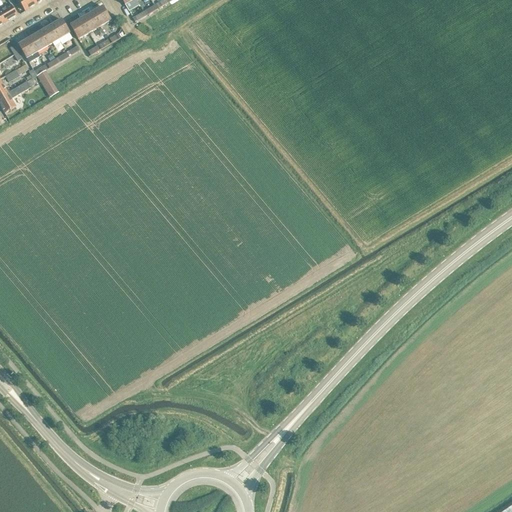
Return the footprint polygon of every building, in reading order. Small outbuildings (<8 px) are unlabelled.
[(17,0),(25,12),(37,5),(33,0),(17,0)] [(164,0),(156,5),(159,9),(167,4),(167,3),(165,0),(164,0)] [(18,16),(11,6),(3,11),(1,8),(0,9),(0,14),(6,24),(18,16)] [(154,6),(146,11),(148,15),(156,10),(157,10),(154,6)] [(100,27),(102,26),(111,21),(103,8),(92,14),(100,27)] [(137,21),(146,16),(143,12),(135,17),(137,21)] [(92,14),(81,21),(89,34),(100,27),(92,14)] [(59,40),(70,34),(62,20),(51,27),(59,40)] [(78,40),(89,34),(81,21),(70,27),(78,40)] [(48,47),(59,40),(51,27),(40,33),(48,47)] [(37,53),(48,47),(40,33),(29,40),(37,53)] [(112,44),(121,39),(118,34),(110,39),(112,44)] [(29,40),(19,46),(24,55),(26,59),(29,64),(40,57),(37,53),(29,40)] [(101,50),(110,45),(108,41),(99,46),(101,50)] [(14,55),(18,53),(14,46),(10,49),(14,55)] [(71,56),(79,51),(77,47),(69,52),(71,56)] [(97,47),(88,52),(91,56),(99,51),(97,47)] [(18,62),(22,60),(18,53),(14,55),(18,62)] [(58,58),(60,63),(60,62),(69,58),(66,53),(58,58)] [(49,69),(58,64),(56,59),(47,65),(49,69)] [(9,84),(19,77),(19,76),(28,71),(26,66),(5,78),(9,84)] [(34,72),(37,76),(45,72),(48,70),(45,66),(34,72)] [(31,76),(26,79),(28,82),(37,77),(37,76),(34,72),(33,70),(30,72),(29,73),(31,76)] [(45,72),(39,76),(51,97),(57,93),(45,72)] [(5,90),(0,81),(0,98),(10,93),(8,88),(5,90)] [(11,111),(11,110),(16,108),(12,100),(31,89),(27,83),(10,93),(0,98),(0,105),(5,114),(10,111),(10,112),(11,111)]
